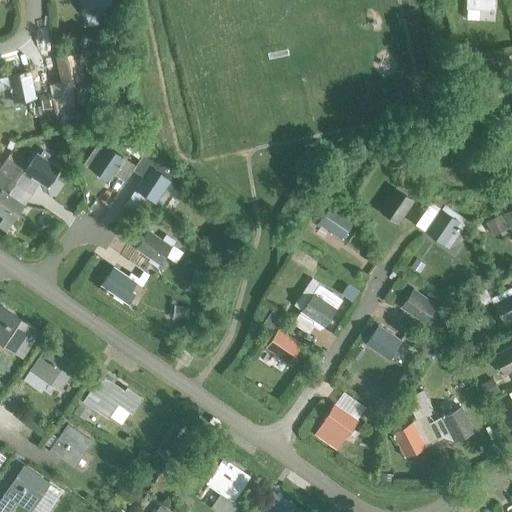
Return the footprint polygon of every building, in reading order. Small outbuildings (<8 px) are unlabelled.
[(82,0),(85,16),(112,11),(109,0),(82,0)] [(61,82),(49,84),(55,112),(73,108),(75,79),(82,77),(76,50),(55,55),(61,82)] [(8,74),(14,101),(35,96),(29,70),(8,74)] [(139,159),(146,148),(133,140),(126,150),(139,159)] [(97,144),(84,163),(89,167),(98,173),(103,165),(112,172),(123,157),(105,145),(102,148),(97,144)] [(169,178),(147,163),(153,154),(146,148),(139,159),(134,165),(146,173),(125,202),(136,210),(146,195),(153,200),(169,178)] [(3,173),(31,192),(39,182),(46,187),(59,168),(36,153),(24,170),(11,161),(3,173)] [(0,190),(0,214),(3,217),(10,207),(17,213),(31,192),(3,173),(3,174),(0,171),(0,189),(0,190)] [(395,188),(380,210),(389,217),(394,209),(403,215),(413,200),(395,188)] [(318,222),(340,237),(353,220),(331,204),(318,222)] [(445,204),(426,231),(448,247),(467,220),(445,204)] [(511,208),(503,213),(511,229),(511,231),(511,208)] [(148,230),(136,248),(151,258),(149,261),(156,266),(175,240),(166,234),(162,239),(148,230)] [(312,274),(319,263),(295,246),(288,257),(312,274)] [(100,284),(123,299),(135,282),(113,266),(100,284)] [(323,326),(342,299),(320,284),(313,294),(305,288),(293,304),(301,310),(323,326)] [(413,290),(401,307),(415,317),(422,308),(429,314),(435,305),(413,290)] [(511,318),(511,294),(494,304),(498,313),(507,308),(511,318)] [(0,341),(10,349),(27,325),(1,307),(0,308),(0,341)] [(365,343),(387,358),(400,341),(377,325),(365,343)] [(266,347),(288,362),(300,344),(278,329),(266,347)] [(34,372),(56,388),(74,363),(48,345),(41,354),(45,357),(34,372)] [(511,345),(493,356),(503,374),(511,369),(511,345)] [(116,403),(130,413),(140,398),(125,387),(123,391),(100,375),(82,401),(91,408),(94,404),(109,414),(116,403)] [(423,392),(415,396),(421,407),(429,403),(423,392)] [(415,396),(407,400),(415,414),(422,410),(421,407),(415,396)] [(317,428),(314,433),(336,448),(344,437),(350,428),(356,419),(334,404),(317,428)] [(78,406),(74,412),(83,419),(88,412),(78,406)] [(441,417),(453,441),(472,431),(460,407),(441,417)] [(412,422),(393,432),(401,448),(399,449),(403,457),(405,456),(415,451),(424,446),(412,422)] [(60,453),(74,463),(90,441),(65,424),(47,450),(57,457),(60,453)] [(211,507),(217,511),(231,511),(237,505),(231,501),(248,477),(223,459),(216,468),(220,471),(209,486),(220,493),(211,507)] [(9,511),(16,502),(27,510),(46,483),(21,466),(0,497),(0,511),(9,511)] [(296,511),(298,510),(272,493),(265,502),(268,504),(263,511),(296,511)]
